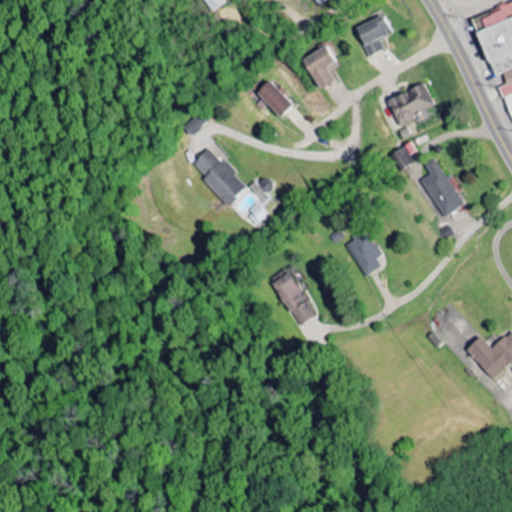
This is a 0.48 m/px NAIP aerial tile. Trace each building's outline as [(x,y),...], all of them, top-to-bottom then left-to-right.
[(205,0),(213,13),(228,4),(225,0),(205,0)] [(511,116),(511,55),(511,4),(481,19),(485,28),(475,33),(495,75),(502,72),(508,85),(499,89),(511,116)] [(394,35),(386,16),(357,28),(370,57),(385,50),(381,41),(394,35)] [(321,91),(338,83),(332,71),(341,66),(332,47),(306,60),(321,91)] [(294,105),(283,93),(271,80),(257,94),(280,118),(294,105)] [(436,108),(425,84),(388,101),(399,125),(436,108)] [(209,123),(203,114),(184,128),(190,137),(209,123)] [(416,152),(412,144),(392,154),(400,172),(415,164),(411,154),(416,152)] [(248,188),(212,148),(194,164),(206,177),(203,180),(227,206),(248,188)] [(421,182),(445,218),(465,205),(436,160),(426,166),(431,175),(421,182)] [(384,268),(379,258),(382,257),(369,232),(348,243),(366,277),(384,268)] [(274,283),(298,327),(316,317),(291,274),(274,283)] [(511,363),(511,332),(493,350),(481,337),(467,350),(494,380),(511,363)]
